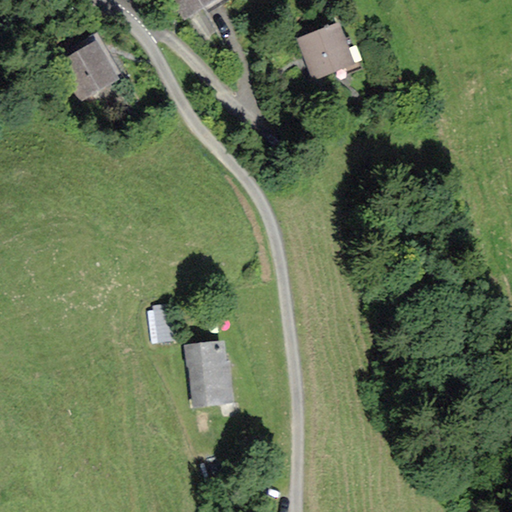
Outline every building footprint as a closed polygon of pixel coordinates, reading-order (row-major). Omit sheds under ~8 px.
[(172,0),(184,18),(213,0),(172,0)] [(337,24),(296,39),(312,81),(353,65),(337,24)] [(97,45),(64,64),(86,101),(119,82),(97,45)] [(178,305),(153,308),(156,344),(181,342),(178,305)] [(228,344),(187,347),(192,411),(233,407),(228,344)]
